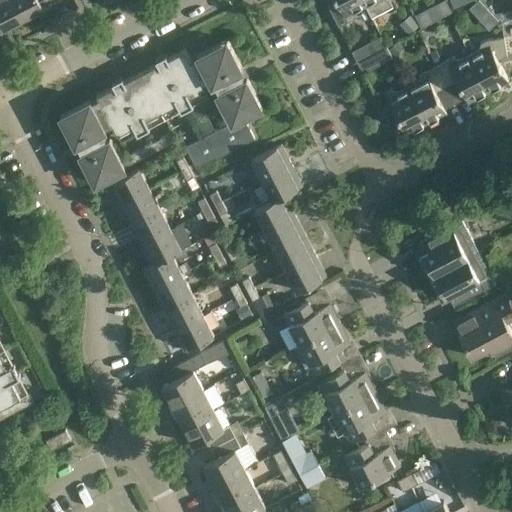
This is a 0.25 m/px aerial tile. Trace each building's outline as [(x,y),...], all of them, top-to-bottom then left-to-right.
[(0,0),(0,36),(4,34),(2,31),(12,26),(23,20),(13,0),(0,0)] [(13,0),(23,20),(35,14),(44,9),(46,12),(57,6),(53,0),(13,0)] [(367,8),(363,0),(325,0),(340,27),(355,19),(357,14),(367,8)] [(363,0),(367,8),(372,17),(393,6),(390,1),(392,0),(363,0)] [(451,0),(450,1),(455,12),(466,6),(462,0),(451,0)] [(478,0),(469,9),(477,17),(487,9),(478,0)] [(421,29),(432,24),(426,12),(415,17),(421,29)] [(410,16),(400,25),(409,36),(420,27),(410,16)] [(381,37),(374,41),(379,52),(387,47),(381,37)] [(481,43),(480,49),(470,54),(489,92),(509,81),(498,60),(508,56),(505,38),(487,40),(481,43)] [(206,89),(214,85),(233,123),(186,147),(198,169),(256,139),(244,118),(263,108),(228,40),(191,59),(206,89)] [(387,47),(379,52),(385,62),(392,58),(387,47)] [(142,73),(162,112),(206,89),(191,59),(186,50),(169,59),(167,55),(157,60),(159,64),(142,73)] [(468,103),(489,92),(470,54),(459,60),(453,57),(437,66),(446,84),(456,79),(468,103)] [(446,84),(437,66),(419,75),(418,82),(408,87),(427,124),(448,113),(435,90),(446,84)] [(162,112),(142,73),(125,81),(124,78),(113,83),(115,87),(98,96),(99,97),(118,135),(162,112)] [(427,124),(408,87),(398,93),(395,88),(386,93),(407,134),(427,124)] [(118,135),(99,97),(62,116),(97,183),(176,142),(172,134),(122,159),(111,139),(118,135)] [(253,159),(263,180),(293,165),(282,144),(253,159)] [(178,161),(183,171),(189,168),(184,157),(178,161)] [(263,180),(274,200),(274,201),(285,195),(285,196),(303,186),(293,165),(263,180)] [(110,183),(121,204),(150,189),(140,168),(110,183)] [(189,168),(183,171),(188,181),(194,178),(189,168)] [(121,204),(132,224),(161,209),(150,189),(121,204)] [(217,192),(210,195),(215,205),(223,202),(217,192)] [(256,209),(266,230),(296,215),(285,196),(285,195),(274,201),(274,200),(256,209)] [(198,202),(204,212),(211,209),(205,198),(198,202)] [(215,205),(220,216),(228,212),(223,202),(215,205)] [(132,224),(143,244),(172,229),(161,209),(132,224)] [(204,212),(206,217),(212,227),(219,223),(211,209),(204,212)] [(266,230),(277,251),(306,235),(296,215),(266,230)] [(430,251),(417,257),(429,279),(480,253),(462,220),(424,240),(430,251)] [(143,244),(153,264),(173,254),(173,255),(182,250),(172,229),(143,244)] [(277,251),(287,271),(316,256),(306,235),(277,251)] [(233,247),(228,237),(220,241),(226,251),(233,247)] [(209,247),(215,258),(222,254),(216,243),(209,247)] [(226,251),(232,262),(240,258),(233,247),(226,251)] [(452,294),(458,305),(485,291),(496,285),(480,253),(429,279),(440,300),(452,294)] [(143,269),(154,290),(183,274),(173,255),(173,254),(153,264),(143,269)] [(222,254),(215,258),(220,269),(227,264),(222,254)] [(287,271),(298,292),(327,277),(316,256),(287,271)] [(154,290),(165,310),(194,295),(183,274),(154,290)] [(249,277),(242,281),(248,291),(254,288),(249,277)] [(230,287),(235,297),(242,294),(237,283),(230,287)] [(270,310),(263,297),(260,298),(254,288),(248,291),(260,315),(270,310)] [(242,294),(235,297),(240,307),(247,304),(242,294)] [(472,357),(490,347),(496,359),(511,350),(511,331),(506,321),(511,318),(511,305),(506,294),(453,322),(472,357)] [(165,310),(175,330),(204,315),(194,295),(165,310)] [(309,301),(307,302),(284,314),(300,344),(340,323),(330,303),(315,311),(309,301)] [(260,315),(265,324),(279,317),(275,308),(270,310),(260,315)] [(175,330),(180,339),(186,351),(215,336),(204,315),(175,330)] [(351,343),(340,323),(300,344),(295,347),(305,366),(311,364),(316,374),(341,361),(335,351),(351,343)] [(169,383),(163,386),(173,406),(204,390),(194,371),(207,364),(202,353),(173,368),(179,378),(169,383)] [(0,356),(0,420),(34,402),(30,393),(21,398),(0,356)] [(345,369),(342,370),(320,382),(336,412),(376,391),(366,371),(350,379),(345,369)] [(273,394),(262,372),(254,377),(265,399),(273,394)] [(245,380),(236,384),(242,395),(250,391),(245,380)] [(173,406),(183,425),(214,409),(214,408),(224,403),(215,384),(204,390),(173,406)] [(511,388),(502,390),(508,425),(511,424),(511,388)] [(337,414),(328,418),(338,439),(348,435),(352,443),(377,429),(371,419),(386,411),(376,391),(336,412),(337,414)] [(194,445),(206,438),(212,449),(243,432),(238,422),(231,426),(221,407),(215,411),(214,409),(183,425),(194,445)] [(297,427),(293,418),(276,427),(283,442),(297,434),(304,430),(300,425),(297,427)] [(66,430),(51,438),(46,440),(52,450),(72,440),(66,430)] [(215,486),(246,469),(259,462),(249,443),(243,432),(212,449),(217,459),(205,466),(215,486)] [(297,434),(283,442),(300,474),(319,465),(311,450),(307,452),(297,434)] [(361,487),(401,466),(390,445),(375,453),(370,443),(345,456),(361,487)] [(273,455),(283,474),(292,470),(282,451),(273,455)] [(300,474),(308,489),(326,480),(319,465),(300,474)] [(225,505),(256,488),(246,469),(215,486),(225,505)] [(289,486),(298,481),(292,470),(283,474),(289,486)] [(406,476),(411,487),(419,483),(414,472),(406,476)] [(411,487),(406,476),(397,481),(403,492),(411,487)] [(256,488),(225,505),(228,511),(258,511),(266,508),(256,488)] [(308,501),(303,494),(297,497),(299,501),(300,500),(302,504),(308,501)] [(300,500),(291,505),(294,511),(303,511),(306,511),(300,500)] [(449,511),(444,502),(424,511),(449,511)]
